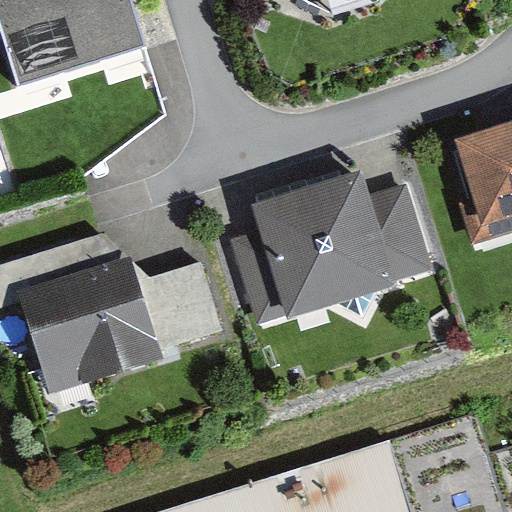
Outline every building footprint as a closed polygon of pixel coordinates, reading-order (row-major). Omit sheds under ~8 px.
[(0,0),(0,28),(20,93),(149,53),(132,0),(0,0)] [(349,0),(357,20),(413,0),(349,0)] [(511,135),(455,153),(472,207),(460,211),(473,253),(511,240),(511,135)] [(275,216),(234,229),(270,336),(417,287),(376,164),(270,199),(275,216)] [(146,262),(29,300),(62,399),(179,360),(146,262)] [(482,410),(173,511),(511,511),(511,443),(494,449),(482,410)]
